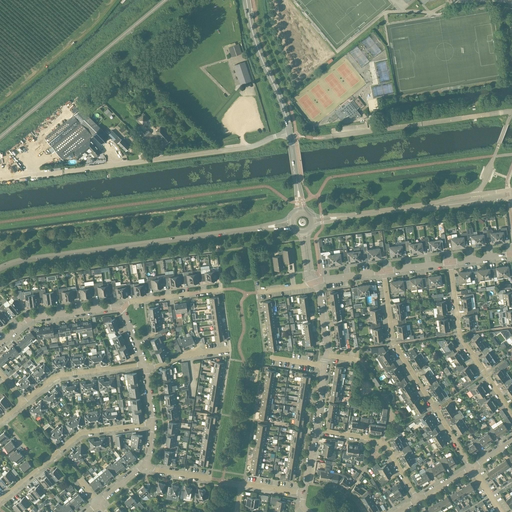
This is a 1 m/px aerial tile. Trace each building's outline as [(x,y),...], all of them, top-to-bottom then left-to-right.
[(374,57),(382,51),(380,48),(379,49),(370,36),(363,41),(374,57)] [(229,47),(232,57),(241,53),(238,44),(236,45),(231,46),(229,47)] [(241,85),(251,81),(244,62),(234,65),(241,85)] [(341,106),(334,112),(341,120),(348,115),(350,118),(354,115),(357,118),(361,115),(350,101),(342,107),(341,106)] [(81,108),(45,138),(63,160),(92,135),(100,143),(108,135),(81,108)] [(140,125),(148,118),(143,112),(135,120),(140,125)] [(113,130),(114,129),(104,118),(97,125),(108,135),(113,140),(117,144),(118,143),(125,150),(129,146),(122,138),(121,139),(118,135),(113,130)] [(127,131),(123,126),(124,126),(121,123),(117,127),(119,130),(124,135),(127,131)] [(166,143),(172,138),(165,130),(166,128),(163,124),(159,128),(161,129),(156,133),(166,143)] [(134,132),(138,136),(139,135),(140,136),(144,139),(145,141),(148,138),(147,137),(151,133),(148,129),(144,133),(139,128),(134,132)] [(90,139),(74,151),(79,157),(87,150),(90,151),(95,156),(101,152),(90,139)] [(501,231),(497,232),(498,242),(505,241),(504,234),(507,233),(506,227),(500,228),(501,231)] [(491,236),(492,243),(498,242),(497,232),(493,232),(493,231),(491,229),(490,229),(486,230),(487,236),(491,236)] [(467,232),(467,239),(471,238),(472,246),(478,245),(477,234),(471,235),(470,230),(466,230),(467,232)] [(483,234),(477,234),(478,245),(485,244),(484,237),(487,236),(486,230),(483,230),(483,234)] [(461,237),(457,237),(459,248),(465,247),(464,239),(467,239),(467,232),(460,233),(461,237)] [(441,239),(435,240),(436,251),(443,250),(442,242),(445,242),(444,233),(440,234),(441,239)] [(459,248),(457,237),(451,238),(450,235),(447,235),(447,242),(451,241),(452,249),(459,248)] [(421,242),(415,243),(417,253),(423,252),(422,245),(426,245),(425,238),(421,239),(421,242)] [(428,238),(425,238),(426,245),(429,244),(430,252),(436,251),(435,240),(429,241),(428,238)] [(409,247),(410,254),(417,253),(415,243),(409,244),(409,240),(405,241),(406,247),(409,247)] [(379,248),(373,249),(375,259),(381,258),(380,251),(384,250),(382,241),(379,241),(379,248)] [(402,245),(395,246),(397,256),(403,255),(402,248),(406,247),(405,241),(401,241),(402,245)] [(389,250),(390,257),(397,256),(395,246),(389,246),(389,243),(385,244),(386,250),(389,250)] [(346,244),(343,245),(343,249),(344,256),(347,255),(348,263),(355,262),(353,251),(347,252),(347,249),(346,244)] [(361,261),(360,253),(364,253),(363,247),(363,245),(359,246),(359,247),(357,247),(357,251),(353,251),(355,262),(361,261)] [(367,246),(363,247),(364,253),(367,253),(368,260),(375,259),(373,249),(367,249),(367,246)] [(293,262),(292,249),(283,250),(283,251),(279,251),(280,256),(273,257),(274,270),(283,269),(282,263),(284,262),(285,263),(293,262)] [(340,253),(334,254),(335,264),(342,264),(341,256),(344,256),(343,249),(339,250),(340,253)] [(320,252),(321,259),(328,258),(329,265),(335,264),(334,254),(328,255),(327,251),(320,252)] [(266,273),(265,265),(258,266),(259,274),(266,273)] [(216,271),(210,272),(211,281),(217,280),(216,278),(220,277),(219,271),(218,266),(215,266),(216,271)] [(508,266),(502,267),(503,276),(509,276),(511,275),(511,274),(511,268),(508,269),(508,266)] [(496,268),(492,269),(494,277),(497,277),(503,276),(502,267),(496,267),(496,268)] [(209,268),(200,270),(201,273),(202,280),(205,279),(206,281),(211,281),(210,272),(209,268)] [(489,268),(483,269),(484,279),(490,278),(490,277),(494,277),(492,269),(489,269),(489,268)] [(474,271),(475,280),(475,283),(479,283),(478,280),(484,279),(483,269),(477,270),(477,271),(474,271)] [(199,280),(202,280),(201,273),(200,270),(192,271),(192,274),(193,283),(199,282),(199,280)] [(187,271),(183,272),(184,282),(187,282),(188,284),(193,283),(192,274),(189,275),(188,272),(187,271)] [(470,271),(464,272),(465,282),(472,281),(471,280),(475,280),(474,271),(470,272),(470,271)] [(178,276),(174,277),(176,285),(181,285),(181,282),(184,282),(183,272),(179,273),(178,274),(178,276)] [(456,285),(460,285),(459,282),(465,282),(464,272),(458,273),(458,275),(455,276),(456,283),(455,283),(456,285)] [(170,284),(170,286),(176,285),(174,277),(174,273),(165,274),(165,278),(166,284),(170,284)] [(428,277),(425,278),(426,286),(429,286),(436,286),(434,276),(428,277)] [(422,277),(415,278),(417,288),(423,287),(426,286),(425,278),(422,278),(422,277)] [(163,287),(163,285),(166,284),(165,278),(162,278),(156,279),(158,288),(163,287)] [(409,280),(406,280),(407,289),(411,288),(411,289),(417,288),(415,278),(409,279),(409,280)] [(152,286),(152,289),(158,288),(156,279),(151,280),(147,280),(148,287),(152,286)] [(144,282),(139,283),(140,294),(146,293),(146,291),(149,291),(148,287),(147,280),(144,281),(144,282)] [(403,280),(397,281),(398,291),(404,290),(404,289),(407,289),(406,280),(403,281),(403,280)] [(84,282),(84,283),(85,286),(86,298),(92,297),(92,295),(95,294),(94,288),(93,281),(84,282)] [(108,283),(108,285),(103,286),(104,295),(110,294),(109,292),(113,292),(111,282),(108,283)] [(111,282),(113,292),(113,296),(117,295),(117,297),(122,297),(121,284),(116,285),(115,285),(115,282),(112,283),(111,282)] [(126,284),(121,284),(122,297),(128,296),(128,294),(131,293),(130,284),(130,283),(126,283),(126,284)] [(139,283),(130,284),(131,293),(134,293),(135,295),(140,294),(139,283)] [(369,284),(363,285),(365,295),(371,294),(374,293),(373,285),(369,285),(369,284)] [(351,288),(352,298),(355,298),(355,296),(358,295),(358,296),(365,295),(363,285),(357,286),(357,287),(351,288)] [(79,289),(79,290),(76,290),(77,297),(80,296),(81,298),(86,298),(85,286),(80,286),(80,289),(79,289)] [(97,287),(94,288),(95,294),(98,294),(99,296),(104,295),(103,286),(97,287)] [(53,288),(54,292),(48,293),(50,303),(55,302),(54,295),(58,294),(57,287),(53,288)] [(67,287),(58,289),(58,292),(59,299),(63,299),(63,301),(68,300),(67,291),(67,287)] [(45,289),(39,290),(40,297),(43,296),(44,304),(50,303),(48,293),(45,293),(45,289)] [(502,293),(503,299),(511,297),(511,291),(505,293),(505,289),(498,290),(498,294),(502,293)] [(34,295),(31,295),(32,305),(38,304),(37,297),(40,297),(39,290),(33,291),(34,295)] [(73,291),(73,290),(67,291),(68,300),(74,299),(74,297),(77,297),(76,290),(73,291)] [(22,299),(25,299),(26,306),(32,305),(31,295),(28,295),(27,291),(21,292),(22,299)] [(465,298),(460,299),(461,304),(471,303),(470,297),(474,297),(473,294),(464,295),(465,298)] [(8,301),(7,301),(16,312),(21,308),(16,303),(19,301),(14,295),(12,297),(12,298),(8,301)] [(500,305),(500,308),(507,307),(507,304),(511,303),(511,297),(503,299),(504,304),(500,305)] [(434,299),(435,302),(436,302),(437,308),(446,306),(446,301),(441,301),(441,298),(434,299)] [(7,310),(12,315),(16,312),(7,301),(3,304),(1,306),(5,312),(7,310)] [(186,302),(180,302),(180,303),(182,313),(187,312),(187,315),(191,314),(190,308),(187,308),(186,302)] [(405,302),(395,303),(395,304),(396,307),(394,307),(395,313),(404,312),(406,311),(405,302)] [(173,319),(177,318),(176,317),(182,316),(181,313),(182,313),(180,303),(174,304),(175,310),(172,310),(173,319)] [(472,309),(471,303),(461,304),(462,310),(466,310),(467,313),(474,312),(479,311),(478,308),(475,308),(472,309)] [(446,306),(437,308),(437,313),(436,314),(437,317),(443,316),(443,313),(447,312),(446,306)] [(511,309),(507,311),(507,307),(500,308),(501,312),(505,311),(505,316),(511,315),(511,309)] [(302,321),(307,320),(307,318),(310,318),(309,312),(301,313),(298,314),(299,321),(302,321)] [(467,316),(463,316),(464,322),(474,321),(473,315),(474,315),(474,312),(467,313),(467,316)] [(335,322),(342,321),(341,313),(333,314),(333,320),(334,320),(335,322)] [(380,317),(380,315),(370,316),(371,322),(372,323),(369,323),(369,326),(375,325),(374,321),(381,321),(381,320),(382,320),(381,317),(380,317)] [(511,321),(511,315),(505,316),(506,322),(502,323),(502,326),(509,325),(509,322),(511,321)] [(438,320),(439,326),(449,324),(448,318),(444,319),(443,316),(437,317),(435,317),(435,320),(438,320)] [(110,317),(102,318),(104,323),(105,322),(107,328),(117,324),(118,323),(116,320),(115,320),(114,318),(111,320),(110,317)] [(265,318),(266,325),(266,329),(275,328),(274,317),(265,318)] [(303,329),(311,328),(310,322),(307,323),(307,320),(302,321),(302,323),(299,324),(300,329),(303,329)] [(476,326),(474,327),(474,321),(464,322),(464,328),(469,327),(469,331),(476,330),(476,326)] [(151,325),(152,331),(158,330),(160,333),(161,333),(166,331),(164,328),(162,329),(161,323),(151,325)] [(109,333),(107,334),(108,337),(114,334),(113,331),(119,329),(117,324),(107,328),(109,333)] [(445,331),(450,330),(449,324),(439,326),(440,331),(438,331),(439,335),(446,334),(445,331)] [(59,328),(56,328),(57,337),(66,336),(65,333),(64,325),(58,326),(59,328)] [(372,329),(373,335),(382,334),(382,328),(375,329),(375,325),(369,326),(369,329),(372,328),(372,329)] [(53,326),(47,327),(48,335),(49,338),(57,337),(56,328),(53,328),(53,326)] [(510,337),(511,340),(511,335),(507,329),(500,330),(504,337),(506,340),(510,337)] [(398,337),(405,337),(406,340),(413,339),(413,335),(407,336),(407,330),(397,332),(398,337)] [(30,331),(26,335),(31,341),(35,338),(30,331)] [(190,333),(191,335),(186,337),(190,347),(190,348),(195,345),(193,339),(195,338),(193,332),(190,333)] [(156,338),(150,340),(153,345),(153,346),(162,342),(160,337),(162,336),(161,333),(160,333),(155,335),(156,338)] [(470,342),(474,347),(482,342),(479,337),(480,336),(478,333),(472,337),(474,340),(470,342)] [(110,339),(112,338),(114,344),(123,340),(121,334),(115,337),(114,334),(108,337),(110,339)] [(26,335),(22,338),(27,345),(31,341),(26,335)] [(182,343),(184,349),(190,347),(186,337),(181,340),(180,337),(177,338),(179,344),(182,343)] [(17,342),(19,343),(16,345),(22,351),(24,350),(23,348),(27,345),(22,338),(17,342)] [(123,340),(114,344),(116,349),(126,345),(124,339),(123,340)] [(340,349),(347,348),(346,339),(336,340),(337,346),(340,346),(340,349)] [(446,356),(447,355),(453,351),(451,348),(454,346),(451,341),(449,342),(448,340),(446,341),(445,340),(437,341),(445,352),(444,353),(446,356)] [(477,352),(481,350),(482,352),(490,347),(488,348),(486,346),(487,345),(484,340),(482,342),(474,347),(477,352)] [(162,342),(153,346),(153,345),(152,346),(154,351),(164,347),(162,342)] [(13,346),(9,349),(14,355),(16,358),(20,354),(20,355),(23,353),(22,351),(16,345),(14,347),(13,346)] [(128,350),(126,345),(116,349),(118,354),(128,350)] [(154,351),(157,356),(166,352),(164,347),(154,351)] [(379,356),(376,358),(380,363),(390,356),(387,351),(386,352),(383,347),(371,348),(371,353),(376,352),(379,356)] [(481,357),(484,362),(492,356),(489,352),(492,349),(490,347),(482,352),(484,355),(481,357)] [(10,359),(14,355),(9,349),(4,353),(10,359)] [(130,356),(128,350),(118,354),(120,359),(118,360),(119,363),(125,361),(124,358),(130,356)] [(101,351),(96,352),(98,360),(100,360),(101,364),(106,364),(105,353),(102,354),(101,351)] [(448,358),(449,357),(453,362),(461,356),(458,351),(454,353),(453,351),(447,355),(448,358)] [(95,365),(95,361),(98,360),(96,352),(92,352),(92,355),(89,355),(90,366),(95,365)] [(159,361),(169,358),(166,352),(157,356),(159,361)] [(418,354),(410,359),(413,364),(421,359),(424,357),(421,352),(418,354)] [(0,356),(5,362),(10,359),(4,353),(0,356)] [(83,356),(83,353),(78,354),(79,363),(82,362),(83,367),(88,366),(87,356),(83,356)] [(76,363),(79,363),(78,354),(73,355),(74,357),(70,358),(72,368),(77,367),(76,363)] [(59,370),(58,365),(61,365),(60,356),(55,357),(55,360),(52,360),(53,371),(59,370)] [(64,356),(60,356),(61,365),(64,365),(64,369),(70,368),(68,358),(65,359),(64,356)] [(393,361),(390,356),(380,363),(383,367),(386,366),(393,361)] [(461,363),(465,360),(461,356),(453,362),(456,366),(455,367),(457,370),(463,366),(461,363)] [(496,361),(495,361),(492,356),(484,362),(487,367),(491,364),(493,367),(498,363),(496,361)] [(413,364),(416,369),(424,364),(421,359),(413,364)] [(492,375),(496,379),(504,374),(505,373),(503,369),(509,365),(506,360),(498,366),(499,366),(494,369),(496,372),(492,375)] [(40,363),(36,367),(41,373),(44,371),(46,375),(51,371),(44,363),(41,366),(40,363)] [(426,372),(420,375),(423,380),(433,374),(434,373),(429,366),(425,368),(424,368),(426,372)] [(459,372),(460,372),(463,376),(471,370),(468,366),(465,368),(463,366),(457,370),(459,372)] [(42,378),(39,375),(41,373),(36,367),(32,370),(34,372),(31,374),(38,382),(42,378)] [(397,367),(390,372),(393,377),(400,372),(397,367)] [(471,378),(475,375),(471,370),(463,376),(467,381),(464,383),(466,386),(473,380),(471,378)] [(306,373),(304,373),(304,376),(302,375),(303,373),(295,371),(294,376),(301,377),(300,381),(309,382),(310,377),(306,376),(306,373)] [(403,377),(400,372),(393,377),(396,381),(393,383),(396,386),(401,383),(399,380),(403,377)] [(423,380),(426,385),(432,381),(434,384),(435,383),(438,382),(433,374),(423,380)] [(503,382),(504,384),(510,381),(508,378),(507,379),(504,374),(496,379),(499,384),(503,382)] [(27,377),(25,375),(22,378),(27,385),(29,383),(32,387),(36,383),(30,375),(27,377)] [(28,390),(25,387),(27,385),(22,378),(18,381),(20,383),(17,386),(24,394),(28,390)] [(109,381),(107,381),(108,391),(111,391),(111,389),(116,388),(114,378),(109,378),(109,381)] [(104,389),(105,392),(108,391),(107,381),(104,381),(103,379),(98,380),(99,390),(104,389)] [(91,383),(88,383),(90,394),(93,393),(93,391),(98,390),(96,380),(91,381),(91,383)] [(86,392),(87,394),(90,394),(88,383),(86,384),(85,381),(80,382),(81,393),(86,392)] [(369,381),(363,384),(364,388),(366,393),(373,390),(369,381)] [(503,389),(506,394),(511,390),(511,385),(511,384),(511,383),(510,381),(504,384),(506,387),(503,389)] [(73,386),(70,386),(72,396),(75,396),(75,393),(80,393),(78,382),(73,383),(73,386)] [(396,386),(398,389),(400,388),(403,393),(410,388),(407,383),(403,386),(401,383),(396,386)] [(469,390),(472,389),(475,393),(483,388),(480,383),(476,385),(475,383),(467,388),(469,390)] [(68,394),(68,397),(72,396),(70,386),(68,386),(67,384),(62,385),(63,395),(68,394)] [(167,391),(167,393),(175,392),(174,385),(164,386),(165,392),(167,391)] [(438,386),(430,391),(433,396),(441,391),(438,386)] [(51,392),(53,394),(51,395),(57,403),(60,401),(58,399),(62,396),(55,388),(51,392)] [(403,393),(400,394),(403,399),(404,399),(406,402),(410,399),(408,396),(414,393),(410,388),(403,393)] [(477,399),(479,402),(485,398),(483,395),(487,393),(483,388),(475,393),(478,398),(477,399)] [(139,390),(139,389),(129,391),(130,398),(137,397),(137,396),(139,395),(139,390)] [(433,396),(436,401),(440,399),(442,402),(449,397),(444,389),(441,391),(433,396)] [(166,400),(166,401),(176,399),(175,392),(167,393),(167,394),(165,395),(166,400)] [(53,404),(55,405),(57,403),(51,395),(48,397),(47,395),(43,399),(49,407),(53,404)] [(0,399),(0,406),(2,405),(5,410),(8,408),(7,406),(10,404),(4,396),(0,399)] [(137,399),(137,397),(130,398),(131,405),(141,404),(140,398),(137,399)] [(482,404),(485,408),(493,403),(490,398),(487,400),(485,398),(479,402),(481,404),(482,404)] [(412,402),(410,399),(406,402),(407,404),(408,404),(411,410),(413,409),(421,404),(418,399),(412,402)] [(45,413),(44,411),(48,408),(41,400),(37,404),(38,405),(34,409),(33,407),(28,411),(35,419),(39,415),(40,417),(45,413)] [(449,403),(441,408),(444,413),(452,408),(449,403)] [(493,410),(497,408),(493,403),(485,408),(488,413),(487,414),(489,417),(495,413),(493,410)] [(416,413),(413,416),(415,419),(422,414),(420,411),(424,409),(421,404),(413,409),(416,413)] [(117,407),(115,408),(110,409),(111,417),(114,417),(115,421),(120,421),(119,410),(119,408),(117,407)] [(460,410),(455,413),(452,408),(444,413),(448,418),(452,415),(454,418),(455,418),(462,413),(460,410)] [(109,422),(109,418),(111,417),(110,409),(105,409),(106,412),(102,412),(104,423),(109,422)] [(97,410),(92,411),(93,420),(96,419),(97,424),(102,423),(101,413),(97,413),(97,410)] [(175,420),(179,420),(178,416),(177,410),(167,412),(168,418),(175,417),(175,420)] [(91,425),(90,420),(93,420),(92,411),(87,412),(88,414),(84,415),(86,425),(91,425)] [(457,421),(451,424),(454,429),(462,424),(459,420),(464,417),(462,413),(455,418),(457,421)] [(77,418),(76,415),(71,417),(75,425),(78,424),(80,428),(85,425),(83,422),(84,422),(82,415),(77,418)] [(352,422),(351,430),(356,431),(358,421),(358,417),(355,416),(349,415),(348,422),(352,422)] [(432,421),(429,416),(427,418),(425,415),(417,419),(414,421),(416,424),(421,421),(424,426),(432,421)] [(373,416),(369,416),(368,418),(367,425),(370,425),(369,433),(375,434),(376,424),(374,423),(374,419),(372,419),(373,416)] [(382,416),(380,420),(377,420),(376,424),(375,434),(380,434),(381,430),(384,431),(387,417),(382,416)] [(75,430),(73,426),(75,425),(71,417),(67,419),(68,422),(65,423),(70,433),(75,430)] [(362,432),(363,424),(367,425),(368,418),(362,417),(360,421),(358,421),(356,431),(362,432)] [(508,430),(507,429),(510,427),(511,426),(511,424),(507,417),(502,421),(502,422),(498,425),(503,434),(508,430)] [(435,426),(432,421),(424,426),(427,431),(422,434),(424,437),(427,435),(432,432),(430,429),(435,426)] [(465,429),(462,424),(454,429),(458,434),(465,429)] [(59,428),(58,426),(54,429),(60,435),(62,434),(65,437),(69,434),(62,425),(59,428)] [(492,428),(489,429),(493,435),(496,433),(498,437),(503,434),(498,425),(493,428),(492,428)] [(60,441),(57,437),(60,435),(54,429),(50,432),(52,434),(49,436),(56,444),(60,441)] [(487,431),(487,432),(483,435),(488,444),(493,441),(491,437),(493,435),(489,429),(487,431)] [(9,438),(6,435),(7,434),(5,431),(0,435),(0,442),(2,444),(9,438)] [(396,437),(390,441),(393,446),(401,441),(400,439),(403,436),(400,431),(394,434),(396,437)] [(429,439),(431,437),(434,442),(442,437),(439,432),(434,435),(432,432),(427,435),(429,439)] [(475,439),(478,445),(481,443),(484,447),(488,444),(483,435),(478,439),(477,438),(475,439)] [(99,438),(100,440),(97,441),(98,451),(102,451),(101,448),(106,448),(105,437),(99,438)] [(434,442),(437,447),(445,442),(442,437),(434,442)] [(478,451),(476,447),(478,445),(475,439),(473,438),(471,439),(473,442),(468,445),(470,449),(468,450),(471,453),(472,452),(473,454),(478,451)] [(95,449),(95,451),(98,451),(97,441),(94,441),(94,439),(88,440),(90,450),(95,449)] [(172,446),(171,448),(178,449),(178,446),(175,446),(176,440),(166,439),(166,445),(172,446)] [(131,440),(131,445),(132,446),(131,448),(139,453),(139,448),(137,448),(137,446),(141,447),(141,441),(131,440)] [(10,456),(9,456),(9,457),(15,452),(13,449),(17,446),(15,443),(14,444),(11,441),(4,447),(9,453),(8,453),(10,456)] [(323,443),(322,448),(332,450),(332,448),(337,448),(337,442),(331,441),(331,444),(323,443)] [(396,451),(402,447),(404,450),(409,447),(406,442),(402,443),(401,441),(393,446),(396,451)] [(348,459),(350,455),(352,455),(353,445),(348,444),(347,452),(343,451),(342,458),(348,459)] [(77,448),(78,450),(76,452),(83,460),(85,458),(84,456),(88,453),(81,445),(77,448)] [(358,454),(359,446),(353,445),(352,455),(354,456),(354,460),(363,461),(364,455),(358,454)] [(399,457),(402,462),(411,457),(410,455),(412,452),(409,447),(404,450),(406,453),(399,457)] [(175,452),(177,452),(178,449),(171,448),(171,451),(165,451),(164,456),(174,458),(175,452)] [(336,454),(332,452),(332,450),(322,448),(321,454),(329,455),(328,459),(335,460),(336,454)] [(21,450),(17,454),(15,452),(9,457),(13,462),(15,460),(18,464),(25,458),(22,454),(23,453),(21,450)] [(131,462),(132,461),(136,458),(130,450),(125,454),(131,462)] [(79,460),(80,462),(83,460),(76,452),(74,454),(72,452),(68,456),(75,464),(79,460)] [(125,454),(121,457),(127,466),(132,462),(132,461),(131,462),(125,454)] [(164,456),(163,456),(163,460),(164,460),(163,462),(168,463),(167,465),(174,466),(175,463),(173,463),(174,458),(164,456)] [(445,456),(442,458),(443,460),(446,466),(449,464),(451,468),(456,465),(455,463),(457,462),(455,458),(453,459),(451,456),(446,459),(445,456)] [(123,469),(127,466),(121,457),(116,461),(123,469)] [(416,458),(412,459),(411,457),(402,462),(405,467),(412,463),(413,466),(419,463),(416,458)] [(33,465),(31,462),(30,463),(27,460),(20,466),(25,472),(33,465)] [(328,481),(330,473),(329,472),(330,464),(334,464),(334,461),(331,461),(325,460),(325,463),(324,470),(318,469),(317,475),(320,475),(320,480),(324,479),(324,481),(328,481)] [(441,462),(436,465),(441,474),(446,471),(444,467),(446,466),(443,460),(440,461),(441,462)] [(508,463),(506,460),(501,463),(506,470),(510,467),(511,468),(511,467),(511,464),(510,461),(508,463)] [(114,468),(118,473),(123,469),(116,461),(112,465),(110,463),(108,465),(112,470),(114,468)] [(375,474),(379,473),(380,475),(389,469),(386,464),(380,468),(376,463),(371,466),(375,474)] [(501,473),(506,470),(501,463),(497,466),(501,473)] [(109,480),(114,476),(110,471),(112,470),(108,465),(106,467),(107,469),(103,472),(109,480)] [(434,473),(436,477),(441,474),(436,465),(431,468),(430,467),(427,469),(431,475),(434,473)] [(501,473),(497,466),(492,469),(497,476),(501,473)] [(50,471),(53,476),(51,478),(55,483),(58,481),(57,480),(63,475),(57,468),(53,470),(52,469),(50,471)] [(392,474),(389,469),(380,475),(382,476),(379,479),(382,484),(387,481),(386,478),(392,474)] [(428,476),(431,475),(427,469),(425,471),(425,472),(420,475),(425,483),(430,480),(428,476)] [(487,472),(492,479),(497,476),(492,469),(487,472)] [(9,470),(3,475),(10,484),(13,481),(13,479),(15,477),(9,470)] [(103,472),(99,476),(105,484),(110,480),(109,480),(103,472)] [(294,479),(295,473),(286,472),(285,476),(280,475),(279,479),(286,480),(286,478),(287,478),(287,480),(289,481),(290,478),(294,479)] [(334,472),(333,473),(330,473),(328,481),(333,482),(333,481),(337,483),(337,481),(339,481),(342,473),(334,472)] [(349,479),(349,478),(342,473),(339,481),(341,482),(340,484),(344,485),(343,486),(347,489),(352,482),(349,479)] [(7,486),(10,484),(3,475),(0,477),(0,484),(3,487),(5,486),(7,486)] [(53,485),(55,483),(51,478),(49,480),(45,475),(42,477),(44,479),(40,482),(46,489),(52,484),(53,485)] [(418,482),(420,486),(425,483),(420,475),(415,478),(414,475),(411,476),(415,484),(418,482)] [(101,488),(105,484),(99,476),(94,479),(100,487),(101,488)] [(96,491),(100,487),(94,479),(90,483),(96,491)] [(159,493),(163,493),(165,484),(158,483),(157,488),(154,488),(153,496),(156,496),(157,494),(159,495),(159,493)] [(402,489),(399,483),(391,488),(393,491),(398,500),(403,497),(399,490),(402,489)] [(474,490),(470,483),(465,486),(469,493),(474,490)] [(359,497),(360,495),(361,496),(367,490),(361,486),(359,487),(356,484),(351,492),(355,494),(356,493),(359,497)] [(35,488),(34,486),(32,488),(39,497),(45,492),(39,485),(35,488)] [(143,485),(137,491),(140,494),(139,494),(141,497),(142,496),(142,497),(146,494),(149,498),(153,497),(151,488),(148,489),(148,490),(147,490),(143,485)] [(170,495),(177,496),(178,486),(172,485),(171,490),(168,490),(167,498),(170,498),(170,495)] [(469,493),(465,486),(460,489),(464,496),(469,493)] [(184,497),(190,498),(192,488),(185,487),(184,492),(181,492),(180,498),(183,498),(184,497)] [(27,495),(33,502),(39,497),(32,488),(29,491),(30,492),(27,495)] [(206,500),(207,495),(205,495),(205,490),(199,489),(198,493),(195,493),(194,500),(197,501),(197,499),(204,500),(204,499),(206,500)] [(398,500),(393,491),(391,492),(388,489),(383,492),(386,498),(389,496),(393,503),(398,500)] [(464,496),(460,489),(455,492),(459,499),(460,499),(464,496)] [(363,502),(365,506),(373,502),(371,498),(371,497),(367,490),(361,496),(362,498),(360,499),(364,502),(363,502)] [(450,495),(454,502),(458,500),(459,503),(461,502),(460,499),(459,499),(455,492),(450,495)] [(80,504),(84,501),(78,493),(73,497),(80,504)] [(131,496),(124,501),(127,504),(126,505),(129,508),(129,507),(130,507),(133,505),(136,507),(138,505),(141,509),(144,507),(139,501),(137,503),(131,496)] [(275,509),(278,510),(277,511),(282,511),(284,511),(285,506),(283,506),(285,502),(278,501),(279,498),(271,496),(270,503),(276,505),(275,509)] [(21,500),(20,498),(17,500),(24,509),(30,504),(24,497),(21,500)] [(73,497),(69,500),(76,508),(80,505),(80,504),(73,497)] [(246,506),(250,506),(251,506),(253,506),(253,507),(258,507),(259,499),(255,498),(254,498),(252,498),(252,497),(247,497),(246,506)] [(452,504),(448,497),(443,500),(447,507),(452,504)] [(12,507),(16,511),(20,511),(24,509),(17,500),(15,503),(16,504),(12,507)] [(71,511),(76,508),(69,500),(65,504),(71,511)] [(438,503),(442,510),(447,507),(443,500),(438,503)] [(376,505),(375,505),(373,502),(365,506),(367,510),(368,509),(369,511),(379,511),(380,511),(376,505)] [(59,503),(55,506),(56,507),(59,511),(60,511),(62,511),(63,511),(70,511),(71,511),(65,504),(62,506),(61,505),(60,505),(59,503)] [(438,503),(433,506),(436,511),(437,511),(442,510),(438,503)]
